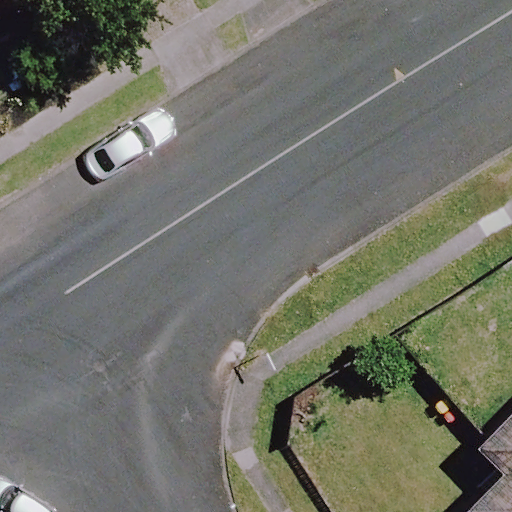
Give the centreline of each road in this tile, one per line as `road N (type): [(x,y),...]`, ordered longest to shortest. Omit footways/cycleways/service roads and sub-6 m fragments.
road 1 (residential): [(36,312),(511,12)]
road 2 (residential): [(36,312),(157,511)]
